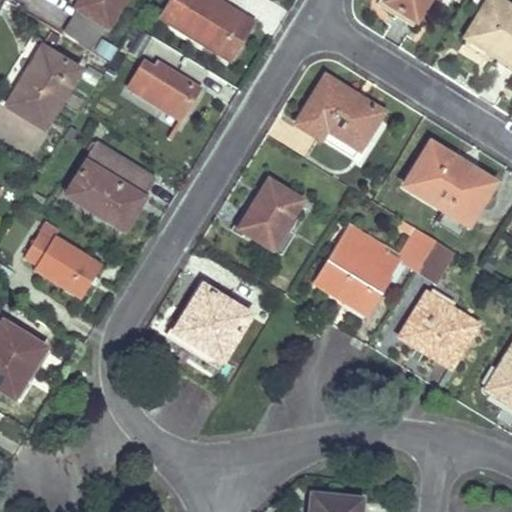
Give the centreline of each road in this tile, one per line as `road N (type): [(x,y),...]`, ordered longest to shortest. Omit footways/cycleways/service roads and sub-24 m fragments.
road 1 (residential): [(312,22),(116,323),(114,379),(151,444),(245,457)]
road 2 (residential): [(511,145),(312,22)]
road 3 (residential): [(245,457),(371,426),(435,434)]
